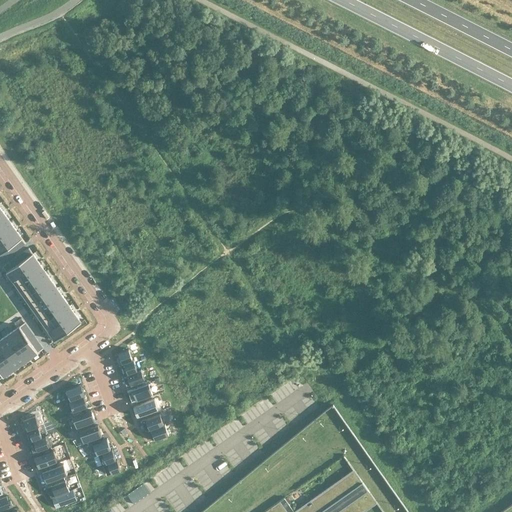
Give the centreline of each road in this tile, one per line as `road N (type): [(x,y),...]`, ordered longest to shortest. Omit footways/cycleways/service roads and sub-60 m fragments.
road 1 (residential): [(86,350),(109,332),(109,316),(0,161)]
road 2 (trunk): [(343,0),(511,85)]
